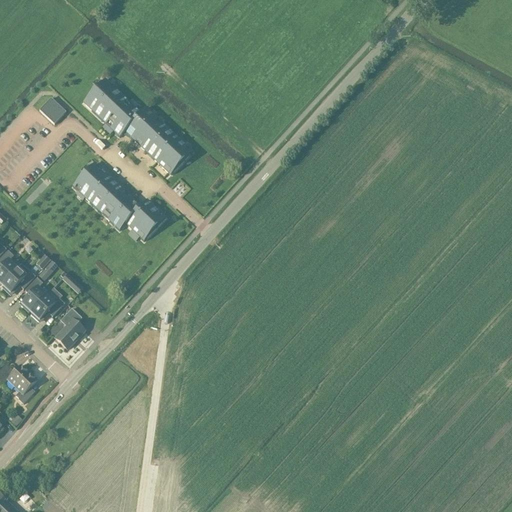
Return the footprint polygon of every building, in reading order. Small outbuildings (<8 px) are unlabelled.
[(83,105),(119,139),(124,134),(170,177),(193,153),(146,109),(141,115),(106,81),(83,105)] [(54,127),(66,114),(51,100),(39,113),(54,127)] [(73,189),(119,233),(126,226),(144,243),(167,220),(147,201),(141,208),(95,165),(73,189)] [(0,286),(1,286),(2,287),(17,271),(9,263),(14,258),(8,253),(0,261),(0,269),(1,270),(0,271),(0,286)] [(36,267),(42,272),(51,263),(45,258),(36,267)] [(20,267),(17,271),(2,287),(3,288),(2,290),(9,297),(18,287),(24,292),(36,279),(30,273),(29,275),(20,267)] [(51,277),(45,271),(39,278),(45,283),(51,277)] [(46,298),(38,290),(43,285),(37,280),(25,293),(30,298),(21,308),(28,314),(28,315),(30,313),(31,314),(46,298)] [(47,296),(46,298),(31,314),(32,315),(31,317),(31,318),(31,317),(38,324),(48,314),(53,319),(65,306),(59,301),(56,304),(47,296)] [(67,329),(56,340),(67,351),(74,345),(79,340),(78,340),(85,333),(77,326),(82,320),(72,311),(66,317),(70,320),(64,326),(67,329)] [(7,382),(15,390),(29,375),(21,367),(12,377),(3,369),(0,372),(0,383),(3,386),(7,382)] [(29,375),(15,390),(19,394),(16,398),(19,401),(18,401),(23,406),(31,397),(27,393),(37,382),(29,375)] [(20,424),(15,419),(11,423),(16,428),(20,424)] [(1,499),(0,498),(0,511),(14,511),(6,504),(6,501),(3,498),(1,499)]
